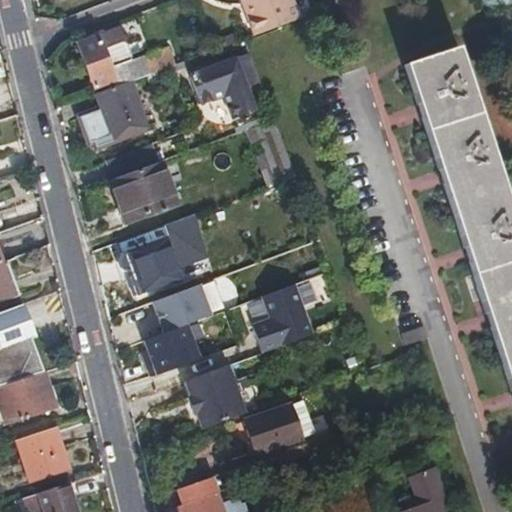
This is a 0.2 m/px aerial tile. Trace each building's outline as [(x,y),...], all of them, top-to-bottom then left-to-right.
[(256,17),(250,0),(244,0),(251,19),(256,17)] [(294,0),(250,0),(256,17),(251,19),(257,39),(302,24),(294,0)] [(351,0),(338,0),(344,13),(354,9),(353,4),(351,0)] [(364,0),(353,4),(354,9),(381,0),(364,0)] [(511,0),(480,0),(487,18),(511,9),(511,0)] [(108,91),(130,83),(146,78),(171,70),(176,68),(170,50),(132,63),(121,30),(80,43),(94,88),(106,85),(108,91)] [(226,35),(211,40),(215,55),(232,50),(226,35)] [(511,218),(453,49),(397,68),(511,389),(511,218)] [(261,87),(251,59),(190,79),(200,113),(224,105),(231,128),(254,121),(244,92),(261,87)] [(150,89),(174,80),(171,70),(146,78),(150,89)] [(108,91),(98,94),(103,110),(82,117),(90,145),(112,138),(110,132),(142,120),(130,83),(108,91)] [(283,147),(277,131),(264,135),(269,152),(283,147)] [(117,180),(162,166),(156,146),(111,161),(117,180)] [(273,198),(299,191),(290,165),(274,170),(277,179),(269,181),(273,198)] [(117,180),(116,180),(129,225),(179,209),(164,166),(162,166),(117,180)] [(165,243),(121,255),(133,297),(177,283),(165,243)] [(0,263),(0,299),(15,294),(5,262),(0,263)] [(313,336),(303,304),(316,300),(311,280),(241,301),(256,353),(313,336)] [(0,385),(40,373),(28,337),(36,335),(25,302),(0,311),(0,385)] [(150,379),(194,365),(182,330),(144,342),(151,362),(145,364),(150,379)] [(227,369),(184,383),(188,398),(186,399),(192,416),(195,416),(199,431),(231,419),(243,415),(227,369)] [(51,410),(40,373),(0,385),(0,417),(3,426),(51,410)] [(292,407),(302,439),(323,432),(313,400),(292,407)] [(256,455),(302,439),(292,407),(245,423),(256,455)] [(65,471),(52,429),(16,441),(28,482),(65,471)] [(338,441),(338,436),(329,439),(230,472),(234,485),(263,475),(261,466),(338,441)] [(391,511),(390,511),(448,511),(434,465),(411,473),(420,500),(391,511)] [(211,479),(175,491),(181,506),(174,509),(174,511),(243,511),(242,506),(238,507),(235,499),(224,503),(220,504),(217,496),(211,479)] [(73,511),(66,485),(20,499),(24,511),(31,511),(42,509),(42,511),(73,511)]
